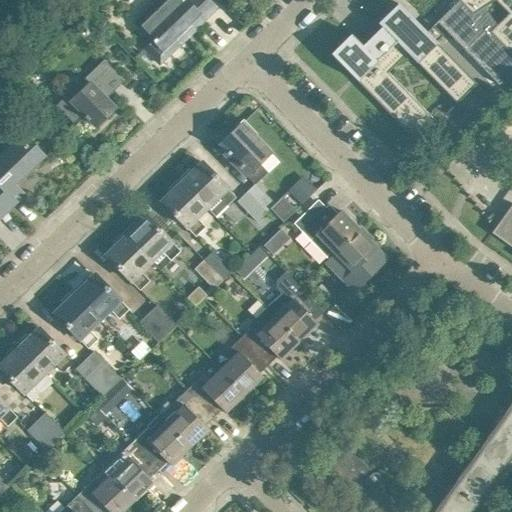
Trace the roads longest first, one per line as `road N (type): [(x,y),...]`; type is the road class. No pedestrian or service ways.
road 1 (residential): [(0,296),(243,61)]
road 2 (residential): [(228,469),(443,262)]
road 3 (residential): [(443,262),(243,61)]
